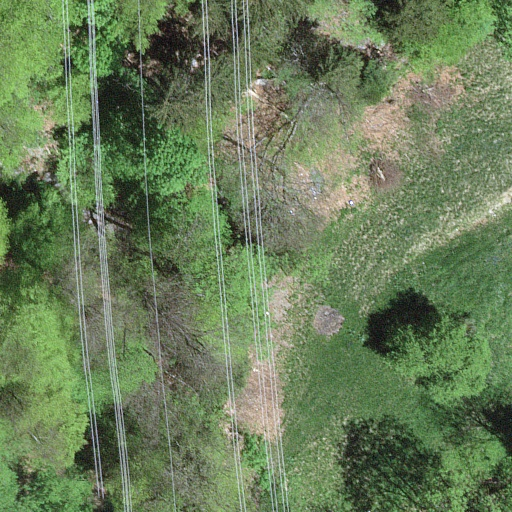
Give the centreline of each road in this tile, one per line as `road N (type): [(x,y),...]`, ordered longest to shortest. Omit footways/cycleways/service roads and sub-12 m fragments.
road 1 (track): [(230,511),(374,305),(511,218)]
road 2 (track): [(0,463),(79,421),(100,431),(104,447),(86,511)]
